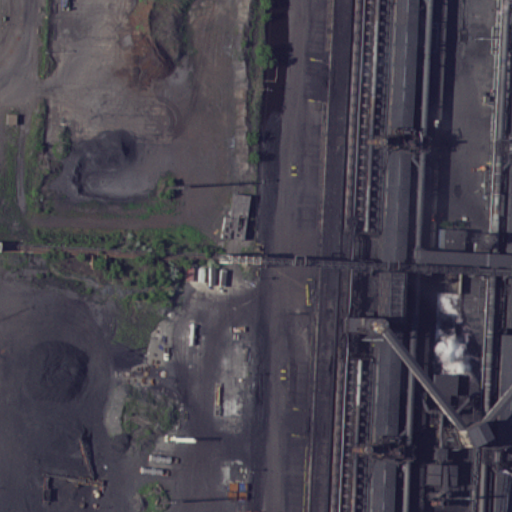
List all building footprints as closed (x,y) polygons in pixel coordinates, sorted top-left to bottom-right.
[(388,0),(410,0),(404,128),(391,127),(382,126),(388,0)] [(381,150),(390,150),(403,151),(397,263),(384,262),(375,262),(381,150)] [(503,158),(511,158),(511,253),(510,253),(499,253),(503,158)] [(245,194),(229,193),(229,211),(245,211),(245,194)] [(459,245),(459,229),(435,228),(434,244),(459,245)] [(406,248),(499,253),(511,253),(511,265),(405,260),(406,248)] [(372,328),(381,328),(394,329),(389,436),(376,435),(367,435),(372,328)] [(495,334),(506,335),(511,335),(511,449),(501,449),(489,448),(495,334)] [(449,446),(468,437),(461,420),(441,429),(449,446)] [(363,511),(366,457),(375,457),(388,458),(385,511),(363,511)] [(486,511),(488,471),(500,472),(511,472),(509,511),(486,511)]
